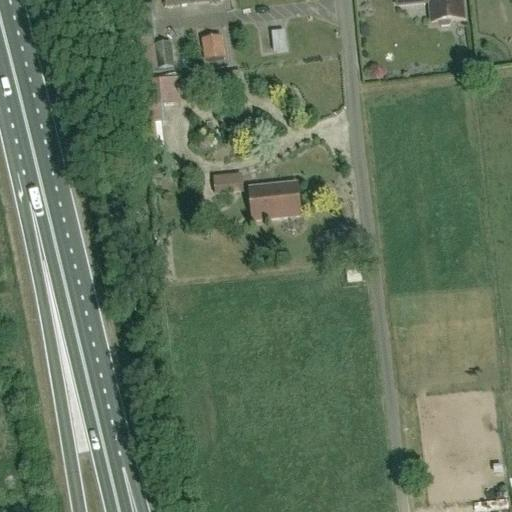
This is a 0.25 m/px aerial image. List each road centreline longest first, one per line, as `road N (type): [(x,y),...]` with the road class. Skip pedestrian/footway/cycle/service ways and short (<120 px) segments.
road 1 (residential): [(403,511),(343,0)]
road 2 (trunk): [(37,168),(79,511)]
road 3 (trunk): [(107,464),(37,168)]
road 4 (trunk): [(37,168),(0,21)]
